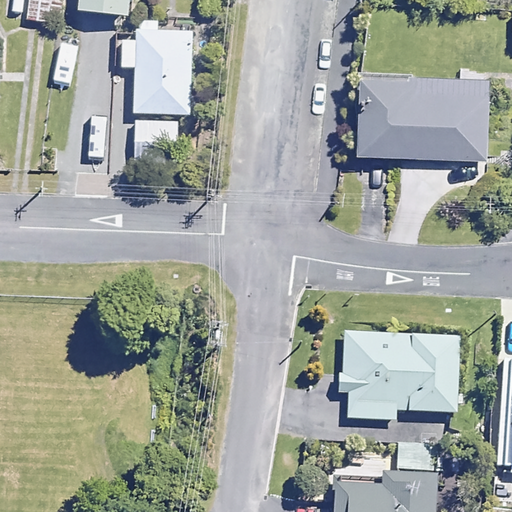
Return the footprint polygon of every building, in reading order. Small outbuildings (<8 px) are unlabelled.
[(60,0),(26,0),(27,22),(61,22),(60,0)] [(133,0),(84,0),(83,17),(131,22),(133,0)] [(136,115),(177,117),(190,117),(191,34),(137,34),(137,42),(119,42),(119,71),(136,71),(136,115)] [(496,78),(357,76),(356,163),(495,164),(496,78)] [(177,117),(136,115),(136,162),(177,162),(177,117)] [(460,337),(343,331),(341,392),(350,392),(348,418),(396,420),(396,410),(457,412),(460,337)] [(511,357),(502,357),(496,465),(511,465),(511,357)] [(433,511),(434,445),(399,445),(399,467),(376,467),(376,480),(333,480),(332,511),(433,511)]
